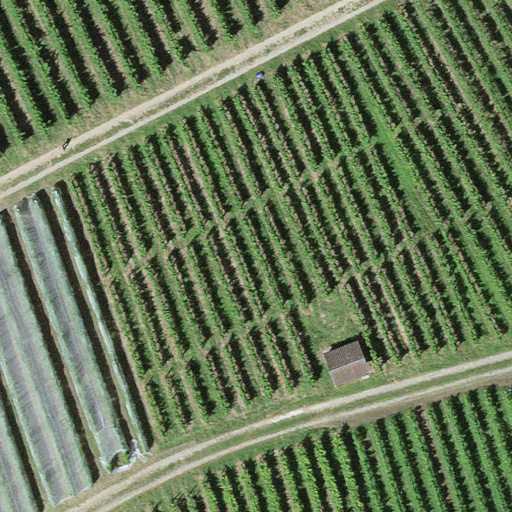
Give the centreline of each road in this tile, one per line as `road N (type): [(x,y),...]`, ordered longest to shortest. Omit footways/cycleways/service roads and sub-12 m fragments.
road 1 (track): [(88,511),(204,453),(312,412),(511,358)]
road 2 (track): [(0,184),(358,0)]
